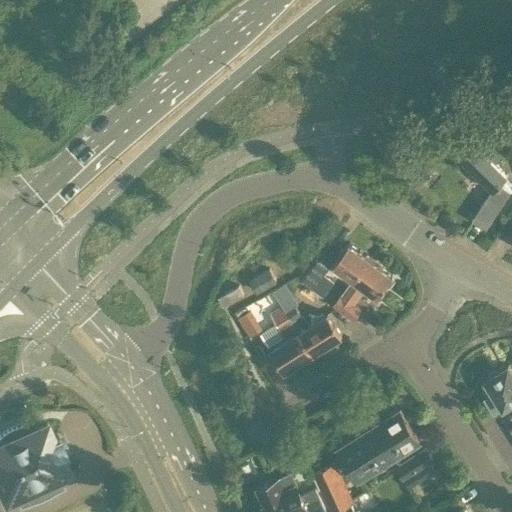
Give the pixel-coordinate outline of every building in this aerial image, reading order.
[(485,228),(511,189),(508,185),(502,180),(507,174),(487,154),(495,146),(483,134),(460,157),(472,168),(492,188),(472,219),(485,228)] [(348,243),(333,264),(352,278),(353,278),(368,257),(348,243)] [(333,304),(353,319),(361,309),(348,299),(360,284),(376,296),(392,275),(368,257),(353,278),(352,278),(333,304)] [(301,280),(313,288),(328,267),(316,259),(301,280)] [(276,279),(269,267),(250,278),(256,290),(276,279)] [(233,288),(224,293),(218,296),(223,305),(244,293),(239,285),(233,288)] [(312,353),(285,309),(284,308),(274,292),(270,294),(278,307),(270,313),(276,322),(260,333),(284,371),(312,353)] [(308,325),(293,302),(284,308),(285,309),(312,353),(342,334),(328,313),(308,325)] [(251,308),(237,317),(242,325),(255,316),(251,308)] [(511,370),(508,364),(498,371),(493,369),(489,372),(488,377),(485,379),(494,393),(486,398),(494,411),(502,406),(503,407),(511,401),(511,370)] [(385,413),(386,415),(376,421),(375,423),(394,454),(397,459),(408,452),(405,447),(412,442),(419,437),(400,406),(397,408),(396,406),(385,413)] [(62,456),(66,454),(57,435),(53,437),(46,421),(26,431),(27,424),(12,426),(0,434),(0,437),(4,440),(0,442),(0,492),(2,492),(6,500),(14,496),(19,507),(65,487),(60,475),(69,471),(62,456)] [(338,445),(358,476),(394,454),(375,423),(376,421),(351,437),(350,435),(340,442),(341,443),(338,445)] [(407,476),(431,461),(433,460),(426,448),(400,464),(407,476)] [(330,511),(329,511),(333,511),(353,502),(343,481),(334,462),(312,472),(321,491),(330,511)] [(327,511),(316,486),(300,493),(290,472),(257,487),(265,505),(263,506),(264,507),(260,511),(294,511),(306,507),(308,511),(327,511)]
